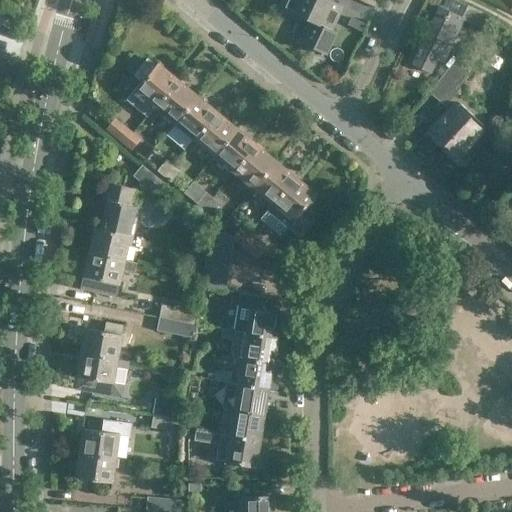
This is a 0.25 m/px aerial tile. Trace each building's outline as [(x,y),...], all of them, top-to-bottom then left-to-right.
[(284,0),(283,5),(294,10),(292,13),(310,22),(300,43),(322,54),(333,32),(329,30),(340,6),(328,0),(284,0)] [(492,17),(467,6),(462,17),(441,7),(412,66),(428,74),(441,47),(448,51),(462,20),(482,29),(492,17)] [(449,68),(428,92),(445,106),(458,91),(454,88),(469,69),(453,56),(445,65),(449,68)] [(156,66),(147,59),(134,76),(142,82),(127,100),(147,116),(155,107),(177,80),(158,64),(156,66)] [(175,124),(197,97),(177,80),(155,107),(175,124)] [(194,140),(217,113),(197,97),(175,124),(194,140)] [(458,103),(441,121),(432,132),(456,154),(477,130),(468,120),(472,116),(458,103)] [(214,156),(237,129),(217,113),(194,140),(214,156)] [(114,116),(106,126),(126,143),(134,133),(114,116)] [(234,172),(256,145),(237,129),(214,156),(234,172)] [(140,138),(134,133),(126,143),(132,148),(140,138)] [(254,188),(276,161),(256,145),(234,172),(254,188)] [(164,176),(174,165),(167,159),(157,170),(164,176)] [(273,204),(295,177),(276,161),(254,188),(273,204)] [(168,185),(142,164),(133,175),(159,196),(168,185)] [(174,165),(164,176),(171,182),(181,170),(174,165)] [(309,207),(316,198),(313,196),(316,193),(295,177),(273,204),(268,210),(301,237),(312,223),(300,213),(306,205),(309,207)] [(94,229),(89,252),(124,261),(130,238),(128,237),(135,207),(132,206),(136,189),(108,182),(104,200),(108,201),(101,230),(94,229)] [(197,203),(205,193),(195,185),(187,195),(197,203)] [(205,193),(197,203),(204,209),(206,207),(214,197),(207,192),(205,193)] [(206,207),(204,209),(211,215),(221,203),(214,197),(206,207)] [(207,248),(229,251),(233,240),(212,222),(207,248)] [(240,245),(248,235),(241,229),(233,240),(240,245)] [(248,235),(240,245),(260,260),(267,250),(248,235)] [(205,260),(229,265),(231,254),(229,251),(207,248),(205,260)] [(135,273),(137,264),(124,261),(89,252),(80,291),(116,299),(122,270),(135,273)] [(203,272),(227,277),(229,265),(205,260),(203,272)] [(224,290),(227,277),(203,272),(201,286),(224,290)] [(269,338),(277,339),(281,313),(268,310),(270,298),(247,294),(245,307),(251,308),(249,322),(241,320),(225,320),(217,319),(215,328),(223,330),(269,338)] [(159,319),(194,326),(199,302),(181,299),(179,309),(162,306),(159,319)] [(157,332),(176,336),(192,339),(194,326),(159,319),(157,332)] [(85,329),(80,353),(116,360),(122,326),(106,323),(104,332),(85,329)] [(265,363),(272,364),(277,339),(269,338),(223,330),(221,337),(233,341),(232,343),(232,349),(232,354),(233,357),(242,359),(265,363)] [(122,398),(129,362),(80,353),(76,378),(78,378),(76,390),(122,398)] [(260,389),(268,390),(272,364),(265,363),(242,359),(238,385),(260,389)] [(214,380),(232,383),(232,372),(215,371),(214,380)] [(230,394),(232,383),(214,380),(212,388),(230,394)] [(263,415),(268,390),(260,389),(238,385),(234,410),(263,415)] [(179,421),(181,408),(182,401),(156,397),(153,416),(179,421)] [(224,408),(222,421),(220,434),(259,441),(263,415),(234,410),(224,408)] [(177,434),(179,421),(153,416),(151,429),(177,434)] [(81,429),(78,453),(113,459),(117,434),(81,429)] [(218,445),(216,457),(215,460),(255,467),(259,441),(220,434),(196,430),(194,441),(218,445)] [(113,459),(78,453),(74,478),(110,483),(113,459)] [(242,511),(234,511),(272,511),(272,497),(259,497),(259,485),(234,485),(235,499),(242,499),(242,511)] [(148,497),(147,509),(155,510),(177,511),(180,511),(182,500),(148,497)]
